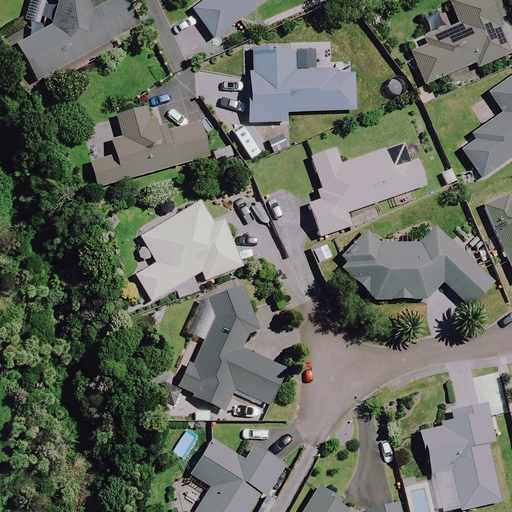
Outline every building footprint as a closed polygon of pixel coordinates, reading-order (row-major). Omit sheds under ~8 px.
[(142,28),(126,0),(107,0),(93,8),(87,0),(54,0),(56,2),(50,25),(12,47),(35,87),(142,28)] [(204,0),(193,9),(214,38),(265,0),(204,0)] [(428,47),(410,55),(424,86),(477,64),(478,68),(509,56),(496,23),(504,20),(495,0),(466,0),(450,7),(458,26),(425,39),(428,47)] [(333,75),(333,71),(316,71),(316,48),(292,49),(292,52),(253,54),(253,74),(248,74),(250,126),(287,124),(287,114),(353,112),(352,74),(333,75)] [(511,81),(489,97),(502,117),(472,136),(477,143),(462,152),(480,180),(511,159),(511,81)] [(158,135),(151,110),(106,123),(116,156),(89,164),(97,190),(211,157),(208,147),(201,122),(158,135)] [(409,164),(403,145),(340,166),(335,150),(310,158),(324,200),(308,205),(319,239),(350,228),(345,214),(426,188),(417,161),(409,164)] [(511,202),(511,199),(483,212),(511,274),(511,202)] [(213,227),(200,204),(140,238),(156,265),(135,277),(150,303),(200,274),(207,285),(243,264),(219,223),(213,227)] [(492,285),(436,229),(420,246),(375,247),(375,240),(357,241),(358,258),(344,259),(345,273),(375,302),(427,301),(443,285),(468,309),(492,285)] [(242,353),(249,337),(257,334),(240,291),(207,304),(214,322),(195,367),(188,364),(177,391),(225,412),(233,392),(269,408),(284,372),(250,357),(242,353)] [(495,443),(485,405),(444,416),(447,427),(421,433),(440,511),(459,511),(501,502),(486,445),(495,443)] [(243,462),(211,443),(190,476),(210,488),(195,511),(248,511),(260,493),(266,497),(284,467),(253,447),(243,462)] [(318,490),(314,496),(304,511),(399,511),(397,504),(367,511),(345,511),(347,509),(318,490)]
